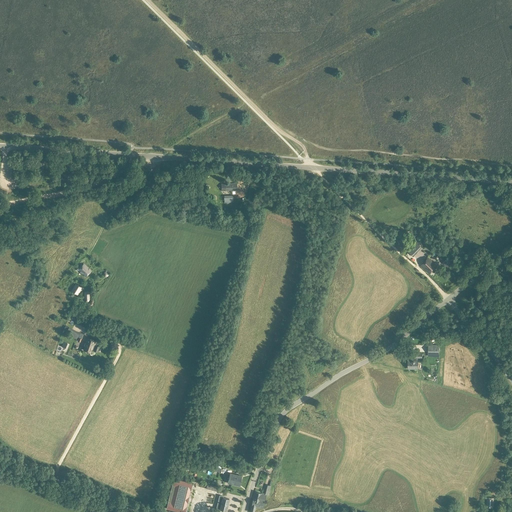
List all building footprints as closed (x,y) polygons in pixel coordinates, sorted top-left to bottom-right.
[(409,252),(413,257),(422,247),(417,243),(409,252)] [(430,274),(437,267),(428,258),(421,266),(430,274)] [(86,277),(91,271),(84,264),(78,270),(86,277)] [(76,284),(72,291),(77,295),(80,290),(82,291),(83,289),(76,284)] [(85,343),(86,343),(84,350),(91,353),(94,346),(95,346),(96,341),(87,338),(85,343)] [(439,345),(428,345),(428,353),(439,353),(439,345)] [(418,361),(408,361),(408,369),(418,369),(418,361)] [(239,486),(242,477),(230,474),(228,483),(239,486)] [(174,479),(167,508),(170,509),(182,511),(185,511),(192,483),(177,480),(174,479)] [(255,492),(250,511),(254,511),(256,507),(263,508),(264,502),(266,495),(262,495),(262,494),(255,492)] [(220,496),(216,510),(220,511),(220,510),(226,511),(229,499),(223,498),(223,497),(221,496),(220,496)] [(495,498),(487,498),(487,508),(494,508),(495,498)]
